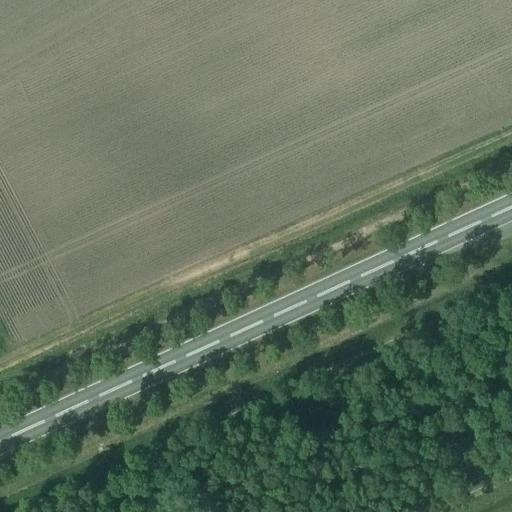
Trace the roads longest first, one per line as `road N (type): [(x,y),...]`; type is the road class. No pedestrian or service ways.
road 1 (trunk): [(0,443),(511,208)]
road 2 (track): [(0,364),(511,130)]
